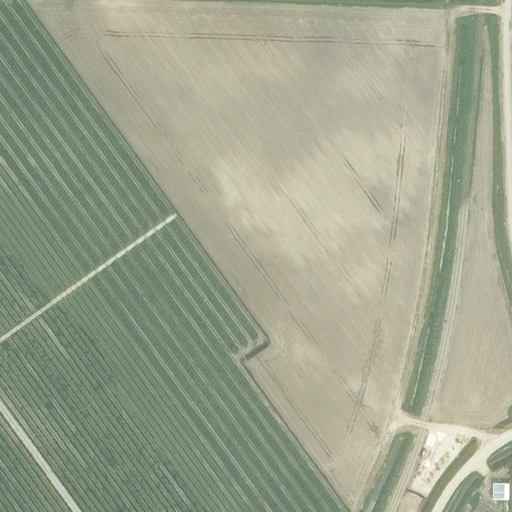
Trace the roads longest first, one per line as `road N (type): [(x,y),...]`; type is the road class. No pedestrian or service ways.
road 1 (unclassified): [(511,219),(507,0)]
road 2 (track): [(506,10),(348,5)]
road 3 (track): [(75,511),(0,407)]
